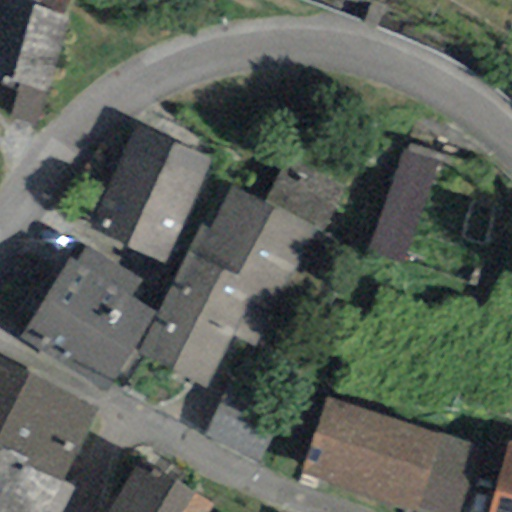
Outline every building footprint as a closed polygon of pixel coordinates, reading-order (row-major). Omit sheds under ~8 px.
[(15,0),(0,0),(0,50),(48,66),(64,16),(15,0)] [(146,136),(110,227),(174,253),(211,162),(146,136)] [(417,263),(449,154),(413,143),(380,252),(417,263)] [(239,198),(173,337),(250,373),(316,235),(239,198)] [(88,275),(51,339),(131,386),(168,322),(88,275)] [(0,418),(0,446),(79,490),(118,422),(26,371),(0,418)] [(245,395),(225,435),(278,460),(297,420),(245,395)] [(348,413),(327,477),(435,511),(465,511),(484,457),(348,413)] [(0,446),(0,509),(5,511),(67,511),(79,490),(0,446)] [(213,511),(160,480),(140,511),(213,511)]
